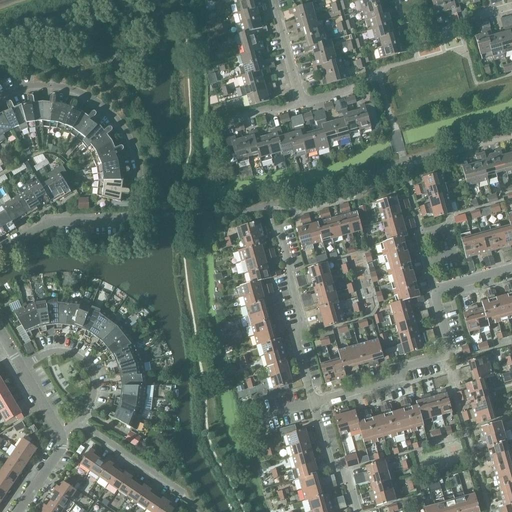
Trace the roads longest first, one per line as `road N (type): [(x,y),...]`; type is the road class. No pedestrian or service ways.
road 1 (residential): [(0,251),(50,222),(133,218),(138,187),(130,141),(99,104),(57,86),(0,96)]
road 2 (residential): [(312,403),(446,354),(438,292)]
road 3 (residential): [(312,403),(279,236)]
road 4 (residential): [(511,73),(476,83),(458,23),(511,6)]
road 5 (residential): [(78,421),(93,394),(83,360),(56,351),(21,367)]
road 6 (residential): [(180,492),(78,421)]
road 7 (residential): [(312,403),(329,464),(346,476),(357,511)]
